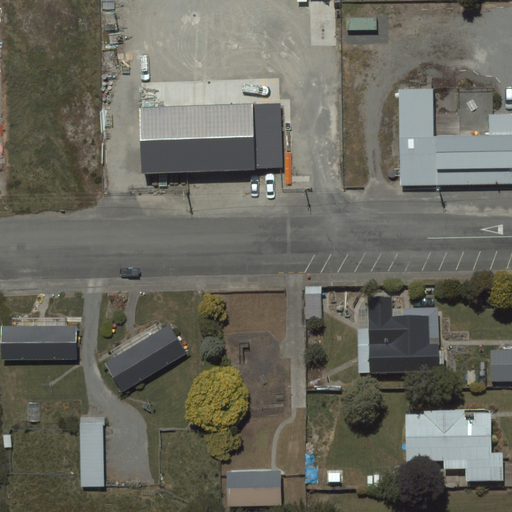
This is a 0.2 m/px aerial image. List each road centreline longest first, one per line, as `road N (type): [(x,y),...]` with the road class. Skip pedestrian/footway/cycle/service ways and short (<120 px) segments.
road 1 (residential): [(73,250),(511,237)]
road 2 (residential): [(73,250),(79,401)]
